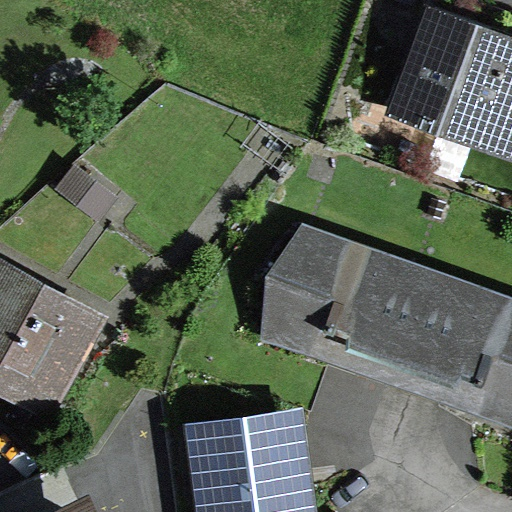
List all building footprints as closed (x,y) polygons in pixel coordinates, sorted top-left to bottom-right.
[(511,48),(430,20),(399,104),(511,145),(511,48)] [(277,320),(272,333),(326,353),(331,340),(380,357),(383,350),(447,373),(444,381),(468,389),(463,401),(511,418),(511,306),(318,238),(305,276),(265,262),(252,279),(269,285),(259,313),(277,320)] [(0,274),(0,368),(52,397),(92,326),(0,274)] [(302,511),(292,438),(239,445),(237,430),(198,435),(208,511),(302,511)] [(97,511),(86,490),(40,511),(97,511)]
